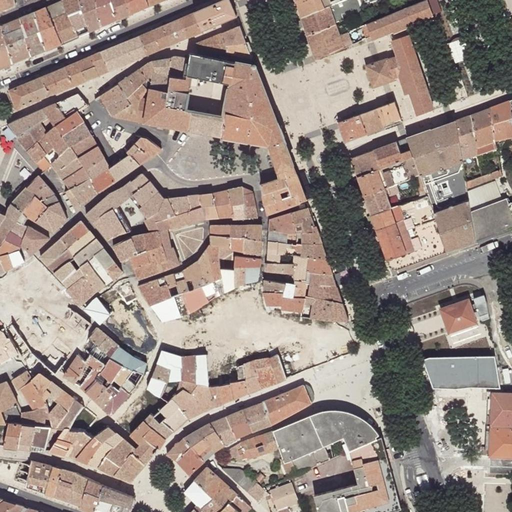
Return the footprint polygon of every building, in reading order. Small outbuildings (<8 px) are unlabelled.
[(17,6),(15,0),(0,0),(0,8),(1,12),(17,6)] [(65,0),(63,1),(71,18),(79,36),(90,31),(80,0),(65,0)] [(80,0),(90,31),(102,26),(95,0),(80,0)] [(95,0),(102,26),(118,20),(112,0),(95,0)] [(112,0),(118,20),(131,14),(127,0),(112,0)] [(147,0),(127,0),(131,14),(150,6),(147,0)] [(229,0),(224,0),(215,4),(223,24),(238,17),(229,0)] [(378,0),(295,0),(302,18),(322,10),(330,7),(345,0),(358,0),(362,8),(379,0),(378,0)] [(350,0),(356,16),(364,13),(362,8),(358,0),(350,0)] [(425,0),(367,24),(371,36),(373,39),(393,31),(393,33),(417,24),(416,22),(431,16),(433,15),(427,0),(425,0)] [(63,1),(47,7),(55,25),(71,18),(63,1)] [(195,12),(203,32),(209,29),(223,24),(215,4),(195,12)] [(36,12),(41,31),(55,25),(47,7),(36,12)] [(302,18),(308,35),(335,24),(340,22),(337,13),(332,15),(330,7),(322,10),(302,18)] [(36,12),(21,18),(32,56),(46,50),(41,31),(36,12)] [(195,12),(181,19),(189,38),(203,32),(195,12)] [(21,18),(2,26),(7,42),(14,63),(32,56),(21,18)] [(55,25),(63,43),(79,36),(71,18),(55,25)] [(172,22),(180,42),(189,38),(181,19),(172,22)] [(172,22),(163,26),(171,45),(180,42),(172,22)] [(308,35),(312,47),(339,36),(335,24),(308,35)] [(361,26),(366,39),(371,36),(367,24),(361,26)] [(55,25),(41,31),(46,50),(63,43),(55,25)] [(153,30),(161,50),(171,45),(163,26),(153,30)] [(240,26),(223,33),(226,46),(246,43),(240,26)] [(153,30),(140,36),(147,55),(161,50),(153,30)] [(312,47),(317,59),(353,44),(348,32),(339,36),(312,47)] [(226,46),(223,33),(214,37),(195,45),(196,48),(227,54),(226,46)] [(410,93),(417,115),(434,109),(409,35),(392,40),(397,56),(388,59),(394,79),(399,78),(404,76),(410,93)] [(106,62),(110,71),(126,65),(147,55),(140,36),(102,52),(106,62)] [(454,59),(464,57),(461,39),(451,40),(454,59)] [(7,42),(0,45),(0,69),(14,63),(7,42)] [(226,46),(227,54),(252,58),(246,43),(226,46)] [(102,52),(92,56),(96,66),(106,62),(102,52)] [(230,85),(234,62),(191,54),(190,59),(187,76),(191,77),(230,85)] [(79,61),(83,72),(96,66),(92,56),(79,61)] [(187,76),(190,59),(175,57),(173,57),(171,58),(171,61),(172,76),(187,79),(187,76)] [(171,61),(171,58),(154,61),(153,62),(155,73),(172,76),(171,61)] [(387,58),(365,65),(373,88),(395,80),(394,79),(387,58)] [(79,61),(66,67),(74,86),(87,81),(83,72),(79,61)] [(106,62),(96,66),(99,76),(110,71),(106,62)] [(191,77),(187,76),(187,79),(172,76),(155,73),(153,62),(150,62),(148,63),(140,70),(148,79),(152,80),(152,85),(189,93),(191,77)] [(278,172),(294,166),(283,139),(285,139),(280,127),(279,127),(267,96),(257,71),(258,71),(256,66),(251,65),(251,66),(234,62),(230,85),(224,117),(226,117),(223,137),(223,138),(268,145),(271,149),(277,170),(278,172)] [(96,66),(83,72),(87,81),(99,76),(96,66)] [(66,67),(55,72),(59,81),(63,91),(74,86),(66,67)] [(148,79),(140,70),(119,85),(126,96),(127,99),(147,80),(148,79)] [(55,72),(42,77),(46,86),(59,81),(55,72)] [(405,95),(410,93),(404,76),(399,78),(405,95)] [(46,86),(42,77),(10,90),(17,109),(50,96),(46,86)] [(114,117),(138,121),(140,100),(144,97),(145,93),(148,90),(152,85),(152,80),(148,79),(147,80),(127,99),(131,105),(114,116),(114,117)] [(59,81),(46,86),(50,96),(53,95),(63,91),(59,81)] [(102,97),(108,108),(126,96),(119,85),(102,97)] [(181,129),(198,132),(202,113),(187,110),(189,93),(152,85),(149,101),(140,100),(138,121),(181,129)] [(79,113),(83,110),(90,106),(78,94),(43,109),(49,118),(55,127),(56,127),(78,111),(79,113)] [(126,96),(108,108),(114,116),(131,105),(127,99),(126,96)] [(511,136),(511,113),(509,100),(495,106),(490,107),(495,140),(511,136)] [(378,108),(385,127),(402,121),(397,107),(395,101),(378,108)] [(406,104),(397,107),(402,121),(410,118),(406,104)] [(495,140),(490,107),(470,114),(478,154),(497,148),(495,140)] [(360,114),(368,134),(385,127),(378,108),(360,114)] [(49,118),(43,109),(7,124),(18,138),(49,118)] [(64,137),(85,123),(81,116),(85,113),(83,110),(79,113),(78,111),(56,127),(64,137)] [(223,137),(226,117),(224,117),(216,115),(209,114),(202,113),(198,132),(223,137)] [(360,114),(338,123),(345,142),(368,134),(360,114)] [(470,114),(456,120),(466,181),(482,175),(478,154),(470,114)] [(49,118),(18,138),(29,150),(45,134),(55,127),(49,118)] [(474,242),(476,241),(476,240),(471,211),(472,209),(468,188),(466,181),(456,120),(435,129),(434,130),(433,130),(433,131),(432,132),(432,133),(432,134),(432,135),(427,137),(427,135),(426,133),(425,132),(424,132),(422,132),(407,138),(413,156),(420,175),(427,194),(428,193),(436,219),(447,252),(459,245),(460,244),(461,244),(461,243),(462,242),(462,241),(462,240),(468,238),(469,240),(473,239),(474,242)] [(71,147),(92,135),(85,123),(64,137),(70,145),(71,147)] [(53,162),(70,145),(64,137),(56,127),(55,127),(45,134),(29,150),(39,164),(46,172),(54,164),(53,162)] [(432,128),(422,132),(424,132),(425,132),(426,133),(427,135),(427,137),(432,135),(432,134),(432,133),(432,132),(433,131),(433,130),(432,128)] [(79,157),(98,146),(92,135),(71,147),(79,157)] [(130,154),(140,165),(162,150),(147,138),(141,137),(128,152),(130,154)] [(413,156),(407,138),(373,150),(380,168),(413,156)] [(59,172),(79,157),(71,147),(70,145),(53,162),(54,164),(56,167),(59,172)] [(87,170),(105,158),(98,146),(79,157),(84,166),(87,170)] [(380,168),(373,150),(350,158),(357,176),(378,169),(380,173),(403,165),(408,179),(415,177),(420,175),(413,156),(380,168)] [(117,181),(140,165),(130,154),(120,161),(113,166),(111,168),(110,169),(117,181)] [(64,179),(84,166),(79,157),(59,172),(64,179)] [(110,169),(111,168),(105,158),(87,170),(89,173),(91,177),(93,180),(110,169)] [(89,173),(87,170),(84,166),(64,179),(68,185),(89,173)] [(307,201),(294,166),(278,172),(280,179),(261,185),(265,205),(282,200),(285,209),(295,205),(307,201)] [(99,193),(117,181),(110,169),(93,180),(99,193)] [(378,169),(357,176),(364,195),(385,187),(380,173),(378,169)] [(489,172),(492,179),(502,176),(500,169),(489,172)] [(482,175),(466,181),(468,188),(492,179),(489,172),(482,175)] [(70,189),(91,177),(89,173),(68,185),(70,189)] [(141,189),(150,182),(144,174),(133,181),(141,189)] [(27,182),(25,184),(36,195),(42,201),(56,194),(40,175),(30,185),(27,182)] [(427,194),(420,175),(415,177),(420,189),(423,195),(427,194)] [(83,204),(99,193),(93,180),(91,177),(70,189),(66,192),(76,210),(77,210),(83,204)] [(132,197),(141,208),(151,200),(141,189),(133,181),(124,187),(111,195),(87,215),(95,222),(116,206),(126,202),(132,197)] [(151,200),(159,193),(150,182),(141,189),(151,200)] [(385,187),(364,195),(371,214),(391,207),(387,195),(399,190),(397,183),(391,185),(385,187)] [(14,201),(12,203),(24,213),(36,195),(25,184),(22,187),(22,186),(17,192),(16,193),(14,196),(16,198),(14,201)] [(244,187),(244,188),(246,219),(259,218),(254,195),(252,192),(244,187)] [(214,193),(220,218),(231,218),(232,220),(246,219),(244,188),(214,193)] [(36,195),(24,213),(28,216),(37,221),(38,222),(55,233),(68,218),(60,202),(60,201),(56,193),(56,194),(42,201),(36,195)] [(145,214),(164,199),(159,193),(151,200),(141,208),(145,214)] [(200,195),(202,206),(206,219),(220,218),(214,193),(200,195)] [(428,193),(427,194),(423,195),(405,202),(391,207),(371,214),(390,267),(396,270),(419,262),(440,254),(431,229),(411,236),(409,229),(436,219),(428,193)] [(188,197),(191,211),(202,206),(200,195),(188,197)] [(191,211),(188,197),(170,199),(176,215),(191,211)] [(476,240),(476,241),(511,228),(511,205),(510,206),(506,197),(472,209),(471,211),(476,240)] [(169,217),(176,215),(170,199),(165,200),(164,199),(145,214),(149,218),(149,219),(160,212),(164,219),(169,217)] [(267,215),(285,209),(282,200),(265,205),(267,215)] [(24,213),(12,203),(7,216),(19,222),(24,225),(28,216),(24,213)] [(122,216),(116,206),(106,213),(95,222),(101,228),(111,221),(122,216)] [(202,206),(191,211),(194,222),(206,219),(202,206)] [(308,209),(292,213),(295,225),(304,222),(303,219),(311,218),(308,209)] [(169,217),(173,228),(194,222),(191,211),(176,215),(169,217)] [(157,221),(164,219),(160,212),(149,219),(149,218),(146,219),(147,221),(153,232),(160,231),(157,221)] [(270,220),(270,230),(280,231),(289,233),(297,233),(301,232),(313,232),(313,226),(315,226),(311,218),(303,219),(304,222),(295,225),(292,213),(270,220)] [(19,222),(7,216),(0,226),(0,231),(9,235),(10,235),(12,231),(19,222)] [(129,233),(133,231),(122,216),(111,221),(101,228),(109,241),(119,236),(121,235),(129,233)] [(162,240),(171,236),(174,234),(173,228),(169,217),(164,219),(157,221),(160,231),(162,240)] [(69,248),(74,256),(96,239),(82,221),(62,239),(69,248)] [(24,225),(19,222),(12,231),(24,239),(29,226),(24,225)] [(212,235),(230,236),(231,225),(212,225),(212,235)] [(230,236),(230,248),(244,251),(245,238),(247,225),(231,225),(230,236)] [(245,238),(262,241),(262,225),(247,225),(245,238)] [(40,233),(29,226),(24,239),(22,244),(24,245),(26,248),(40,233)] [(303,244),(322,244),(316,226),(315,226),(313,226),(313,232),(301,232),(303,244)] [(270,230),(269,240),(287,243),(289,233),(280,231),(270,230)] [(9,235),(0,231),(0,239),(5,242),(6,241),(21,248),(24,245),(22,244),(24,239),(12,231),(10,235),(9,235)] [(160,231),(153,232),(147,234),(155,248),(164,246),(162,240),(160,231)] [(50,238),(40,233),(26,248),(29,252),(28,253),(32,257),(33,256),(33,255),(50,238)] [(289,233),(287,243),(297,245),(297,233),(289,233)] [(155,248),(147,234),(133,237),(138,253),(147,250),(155,248)] [(220,246),(230,248),(230,236),(212,235),(213,244),(213,245),(220,246)] [(180,265),(173,241),(171,236),(162,240),(164,246),(171,268),(180,265)] [(130,257),(138,253),(133,237),(114,246),(123,262),(131,258),(130,257)] [(245,238),(244,251),(257,253),(261,255),(262,241),(245,238)] [(461,247),(474,242),(473,239),(469,240),(468,238),(462,240),(462,241),(462,242),(461,243),(461,244),(460,244),(461,247)] [(10,253),(14,267),(25,262),(20,250),(21,248),(6,241),(5,242),(0,239),(0,251),(2,255),(10,253)] [(41,257),(48,265),(69,248),(62,239),(41,257)] [(76,258),(81,266),(89,261),(96,256),(104,249),(96,239),(74,256),(76,258)] [(268,252),(287,254),(287,243),(269,240),(268,252)] [(310,257),(327,259),(322,244),(303,244),(297,245),(287,243),(287,254),(294,254),(294,255),(310,257)] [(220,249),(220,246),(213,245),(213,244),(212,244),(210,246),(207,249),(216,280),(222,277),(222,268),(220,257),(220,249)] [(162,272),(171,268),(164,246),(155,248),(162,272)] [(48,265),(56,273),(65,265),(76,258),(74,256),(69,248),(48,265)] [(155,274),(162,272),(155,248),(147,250),(151,262),(155,274)] [(115,262),(104,249),(96,256),(106,269),(115,262)] [(216,280),(207,249),(200,260),(207,284),(211,282),(216,280)] [(147,250),(138,253),(130,257),(131,258),(135,268),(151,262),(147,250)] [(268,252),(267,262),(294,263),(294,255),(294,254),(287,254),(268,252)] [(0,255),(6,271),(14,267),(10,253),(2,255),(0,255)] [(246,267),(260,266),(260,258),(236,255),(236,258),(235,266),(246,267)] [(294,263),(294,271),(308,272),(310,257),(294,255),(294,263)] [(89,261),(106,284),(114,279),(106,269),(96,256),(89,261)] [(308,272),(332,274),(327,259),(310,257),(308,272)] [(62,280),(81,266),(76,258),(65,265),(56,273),(62,280)] [(200,260),(184,271),(190,290),(202,286),(207,284),(200,260)] [(81,266),(87,275),(97,291),(106,284),(89,261),(81,266)] [(123,272),(115,262),(106,269),(114,279),(123,272)] [(151,262),(135,268),(139,279),(155,274),(151,262)] [(267,262),(267,263),(266,271),(293,273),(294,273),(294,271),(294,263),(267,262)] [(69,288),(87,275),(81,266),(62,280),(69,288)] [(245,284),(246,267),(235,266),(235,270),(236,287),(245,284)] [(259,278),(260,266),(246,267),(245,284),(256,281),(257,281),(258,280),(259,278)] [(235,270),(222,268),(222,277),(224,293),(236,287),(235,270)] [(175,274),(181,293),(190,290),(184,271),(175,274)] [(294,273),(293,273),(294,280),(308,281),(307,284),(336,287),(332,274),(308,272),(294,271),(294,273)] [(165,278),(172,297),(181,293),(175,274),(165,278)] [(97,291),(87,275),(69,288),(68,289),(82,305),(97,291)] [(224,293),(222,277),(216,280),(211,282),(216,296),(224,293)] [(144,294),(152,305),(163,300),(172,297),(165,278),(151,282),(153,290),(144,294)] [(265,279),(264,292),(276,291),(283,292),(284,292),(286,283),(284,282),(265,279)] [(294,280),(294,284),(296,284),(294,297),(306,297),(306,295),(307,284),(308,281),(294,280)] [(139,285),(144,294),(153,290),(151,282),(139,285)] [(209,301),(216,296),(211,282),(207,284),(202,286),(209,301)] [(128,283),(115,287),(127,303),(136,298),(128,283)] [(294,284),(286,283),(284,292),(283,292),(283,296),(294,297),(296,284),(294,284)] [(307,284),(306,295),(341,302),(336,287),(307,284)] [(190,290),(200,309),(209,301),(202,286),(190,290)] [(190,290),(181,293),(190,314),(200,309),(190,290)] [(264,292),(268,305),(282,305),(282,309),(294,310),(302,311),(303,311),(306,300),(306,297),(294,297),(283,296),(283,292),(276,291),(264,292)] [(444,307),(440,308),(449,333),(477,322),(466,291),(443,299),(442,299),(441,299),(440,300),(441,301),(442,301),(444,307)] [(478,320),(492,314),(483,292),(473,297),(477,308),(474,310),(478,320)] [(181,293),(172,297),(176,306),(179,317),(180,317),(190,314),(181,293)] [(306,295),(306,297),(306,300),(314,301),(311,318),(317,318),(348,322),(341,302),(306,295)] [(163,300),(152,305),(157,313),(176,306),(172,297),(163,300)] [(87,309),(102,323),(111,314),(98,298),(87,309)] [(50,315),(55,308),(48,303),(43,310),(50,315)] [(176,306),(157,313),(163,321),(179,317),(176,306)] [(12,357),(18,354),(9,337),(7,338),(3,332),(4,330),(2,328),(0,331),(0,330),(0,364),(0,365),(0,364),(0,362),(8,358),(9,361),(13,360),(12,357)] [(135,370),(144,375),(148,363),(132,356),(121,347),(112,357),(112,358),(125,367),(126,366),(134,371),(135,370)] [(164,351),(160,361),(173,365),(168,381),(182,380),(182,357),(164,351)] [(278,353),(269,357),(277,382),(287,378),(278,353)] [(198,383),(209,386),(209,374),(208,354),(197,355),(198,383)] [(182,380),(198,383),(197,355),(182,357),(182,380)] [(81,376),(87,362),(79,356),(71,367),(81,376)] [(430,357),(422,359),(433,390),(460,390),(479,387),(502,388),(497,363),(496,356),(430,357)] [(277,382),(269,357),(255,360),(260,379),(271,375),(274,383),(277,382)] [(255,360),(243,364),(249,393),(251,392),(252,393),(260,389),(262,388),(260,379),(255,360)] [(160,361),(154,377),(167,383),(168,381),(173,365),(160,361)] [(88,378),(94,367),(87,362),(81,376),(76,384),(81,388),(88,378)] [(232,383),(235,399),(249,393),(243,364),(239,366),(239,367),(230,369),(232,383)] [(65,376),(76,384),(81,376),(71,367),(65,375),(65,376)] [(106,378),(94,367),(88,378),(81,388),(86,392),(95,400),(108,388),(103,383),(106,378)] [(220,384),(224,403),(235,399),(232,383),(230,369),(227,369),(221,373),(209,374),(209,386),(220,384)] [(37,425),(53,427),(53,426),(50,412),(48,405),(46,399),(42,395),(33,380),(27,370),(13,379),(19,390),(21,389),(35,410),(23,413),(23,423),(24,423),(37,425)] [(40,373),(33,380),(42,395),(47,388),(51,382),(40,373)] [(262,388),(274,383),(271,375),(260,379),(262,388)] [(167,383),(154,377),(150,389),(162,396),(167,383)] [(168,381),(167,383),(162,396),(169,402),(173,398),(188,418),(203,411),(182,380),(168,381)] [(182,380),(203,411),(216,406),(209,386),(198,383),(182,380)] [(7,381),(0,384),(0,423),(7,424),(6,421),(3,410),(16,405),(19,404),(8,382),(7,381)] [(108,388),(95,400),(104,408),(120,390),(112,383),(108,388)] [(55,399),(63,391),(55,384),(50,392),(55,399)] [(209,386),(216,406),(224,403),(220,384),(209,386)] [(266,410),(272,424),(281,419),(290,414),(301,409),(312,403),(313,401),(314,398),(315,396),(315,394),(314,393),(314,391),(312,389),(311,388),(309,387),(308,386),(306,386),(304,386),(303,386),(263,402),(266,410)] [(120,390),(104,408),(110,413),(111,414),(130,394),(123,387),(120,390)] [(48,405),(50,412),(59,402),(55,399),(50,392),(47,388),(42,395),(46,399),(48,405)] [(65,428),(70,429),(75,417),(68,410),(76,401),(63,391),(55,399),(59,402),(50,412),(53,426),(53,427),(51,433),(61,434),(65,428)] [(511,393),(503,393),(487,393),(486,401),(488,401),(492,401),(490,457),(511,457),(511,393)] [(162,420),(174,431),(187,419),(188,418),(173,398),(169,402),(161,409),(167,416),(162,420)] [(68,410),(75,417),(84,407),(76,401),(68,410)] [(266,410),(263,402),(244,409),(247,417),(266,410)] [(20,415),(16,405),(3,410),(6,421),(20,415)] [(237,438),(252,432),(247,417),(244,409),(227,416),(237,437),(237,438)] [(252,432),(272,424),(266,410),(247,417),(252,432)] [(145,421),(167,438),(167,439),(174,432),(174,431),(162,420),(160,423),(153,414),(145,421)] [(350,451),(378,439),(376,436),(372,432),(367,427),(363,423),(358,420),(351,417),(346,415),(340,414),(334,414),(328,414),(322,416),(316,417),(302,423),(282,432),(275,434),(280,447),(286,463),(292,460),(298,473),(330,459),(325,446),(344,438),(350,450),(350,451)] [(234,439),(237,437),(227,416),(211,422),(217,431),(226,444),(234,439)] [(131,434),(142,443),(144,442),(147,438),(160,449),(167,438),(145,421),(131,434)] [(10,422),(5,446),(19,448),(24,423),(23,423),(10,422)] [(217,431),(211,422),(193,433),(185,437),(192,445),(217,431)] [(32,449),(37,425),(24,423),(19,448),(32,449)] [(32,449),(47,451),(51,433),(53,427),(37,425),(32,449)] [(77,458),(89,463),(104,441),(117,433),(109,427),(94,438),(87,445),(77,458)] [(275,434),(274,430),(253,438),(244,442),(240,443),(226,452),(230,459),(234,457),(234,458),(240,455),(243,460),(269,452),(280,447),(275,434)] [(216,451),(226,444),(217,431),(192,445),(205,460),(216,451)] [(114,446),(124,438),(117,433),(104,441),(89,463),(98,467),(114,446)] [(192,445),(185,437),(179,442),(179,443),(178,443),(177,443),(176,445),(176,446),(167,454),(177,460),(192,445)] [(382,437),(378,439),(350,451),(359,484),(315,495),(319,511),(342,511),(343,511),(342,511),(388,511),(402,509),(390,467),(384,443),(382,437)] [(133,454),(137,449),(124,438),(114,446),(98,467),(117,476),(130,482),(145,465),(133,454)] [(144,442),(142,443),(137,449),(133,454),(145,465),(160,449),(147,438),(144,442)] [(190,474),(205,460),(192,445),(177,460),(190,474)] [(51,480),(55,466),(33,461),(27,487),(47,493),(51,480)] [(60,482),(63,468),(55,466),(51,480),(60,482)] [(231,503),(238,495),(208,466),(195,480),(224,508),(230,502),(231,503)] [(67,500),(78,473),(63,468),(60,482),(55,496),(67,500)] [(300,502),(292,483),(271,490),(272,494),(270,494),(258,483),(248,472),(240,470),(223,469),(222,469),(232,477),(241,486),(253,496),(260,503),(267,495),(268,500),(274,498),(278,510),(279,510),(279,511),(290,511),(291,511),(289,506),(300,502)] [(82,505),(90,479),(90,478),(78,473),(67,500),(82,505)] [(96,511),(100,501),(104,486),(90,479),(82,505),(81,509),(89,511),(96,511)] [(47,493),(55,496),(60,482),(51,480),(47,493)] [(185,491),(198,505),(205,511),(219,511),(224,508),(195,480),(185,491)] [(135,498),(104,486),(100,501),(114,504),(132,508),(135,498)] [(246,511),(252,507),(238,495),(231,503),(240,511),(246,511)] [(0,502),(0,511),(3,511),(16,503),(5,500),(0,502)] [(111,511),(114,504),(100,501),(96,511),(111,511)] [(240,511),(231,503),(230,502),(224,508),(219,511),(240,511)] [(25,506),(16,503),(3,511),(21,511),(22,511),(25,507),(25,506)]
